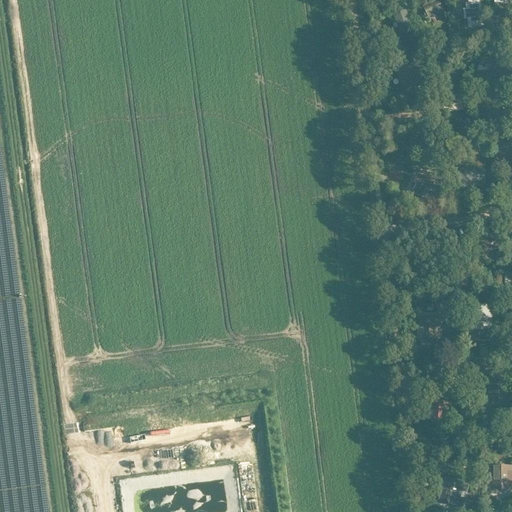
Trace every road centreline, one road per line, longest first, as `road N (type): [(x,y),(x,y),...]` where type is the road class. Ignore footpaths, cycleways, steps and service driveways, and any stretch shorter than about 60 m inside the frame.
road 1 (residential): [(383,229),(353,0)]
road 2 (residential): [(404,388),(383,229)]
road 3 (residential): [(383,229),(511,210)]
road 4 (residential): [(422,511),(404,388)]
